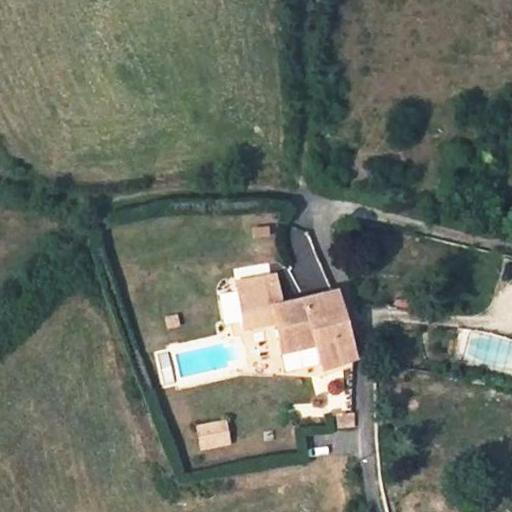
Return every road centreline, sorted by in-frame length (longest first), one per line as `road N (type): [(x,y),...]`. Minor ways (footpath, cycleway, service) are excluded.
road 1 (residential): [(318,206),(316,226),(362,358),(363,443),(375,511)]
road 2 (track): [(305,0),(300,174),(318,206)]
